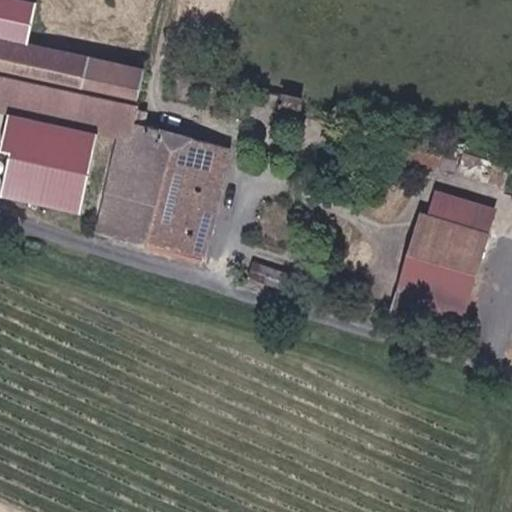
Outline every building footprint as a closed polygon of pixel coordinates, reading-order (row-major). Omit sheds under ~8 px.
[(0,4),(0,44),(35,54),(43,16),(0,4)] [(124,155),(136,111),(95,102),(101,73),(51,59),(35,54),(0,44),(0,119),(116,154),(124,155)] [(124,155),(116,154),(100,233),(204,260),(228,156),(142,137),(147,114),(136,111),(124,155)] [(442,145),(413,140),(410,160),(438,165),(442,145)] [(74,167),(0,147),(0,192),(64,209),(74,167)] [(511,165),(511,161),(473,153),(466,184),(506,193),(511,165)] [(421,205),(411,234),(396,285),(388,309),(411,314),(458,326),(464,303),(477,252),(485,221),(490,202),(435,189),(430,207),(421,205)]
